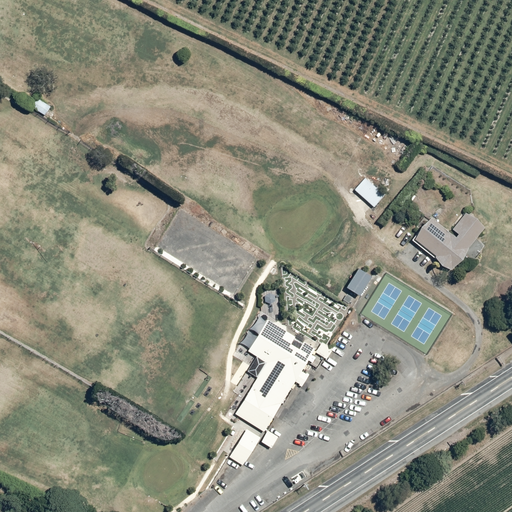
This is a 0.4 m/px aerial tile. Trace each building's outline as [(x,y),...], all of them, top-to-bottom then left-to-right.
[(52,105),(38,96),(32,107),(46,115),(52,105)] [(385,196),(365,178),(354,190),(374,208),(385,196)] [(448,232),(432,219),(421,228),(416,236),(412,241),(435,259),(441,267),(452,270),(462,262),(465,258),(469,261),(473,262),(485,246),(477,239),(485,229),(477,219),(466,213),(453,229),(459,235),(456,237),(448,232)] [(373,278),(358,269),(346,289),(360,297),(373,278)] [(353,298),(347,295),(343,301),(349,304),(353,298)] [(304,373),(302,371),(312,355),(314,356),(316,353),(318,354),(315,360),(320,363),(324,358),(327,360),(333,349),(322,342),(316,352),(314,351),(315,349),(304,342),(299,350),(291,345),(295,337),(287,332),(267,320),(248,352),(251,354),(256,357),(252,364),(247,372),(254,376),(257,378),(242,402),(235,415),(264,432),(273,418),(282,404),(292,388),(295,382),(299,385),(299,386),(301,387),(305,381),(309,375),(306,373),(306,374),(304,373)] [(261,438),(247,430),(229,458),(243,466),(259,440),(261,438)] [(279,438),(268,431),(261,442),(272,448),(279,438)]
